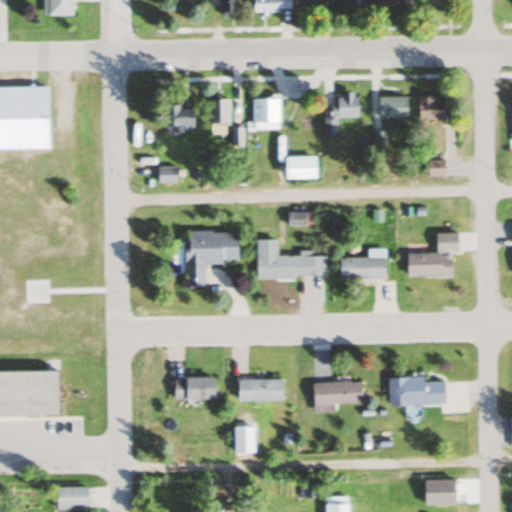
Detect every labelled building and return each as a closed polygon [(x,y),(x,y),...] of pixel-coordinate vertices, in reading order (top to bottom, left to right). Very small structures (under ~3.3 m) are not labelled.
[(69,0),(44,0),(45,16),(70,16),(69,0)] [(208,0),(208,3),(216,3),(216,11),(235,11),(235,0),(208,0)] [(250,0),(251,10),(289,10),(288,0),(250,0)] [(355,117),(355,97),(331,97),(331,117),(355,117)] [(405,97),(376,97),(376,118),(405,118),(405,97)] [(441,119),(441,97),(416,97),(416,119),(441,119)] [(249,98),(249,131),(277,131),(277,98),(249,98)] [(227,99),(207,99),(207,127),(227,127),(227,99)] [(163,125),(192,125),(192,104),(163,104),(163,125)] [(322,138),(334,138),(334,119),(322,119),(322,138)] [(372,150),(383,150),(383,131),(372,131),(372,150)] [(312,179),(312,156),(282,156),(282,179),(312,179)] [(442,160),(425,160),(425,176),(442,176),(442,160)] [(155,166),(155,183),(175,183),(175,166),(155,166)] [(286,225),(304,225),(304,212),(286,212),(286,225)] [(181,240),(181,287),(203,286),(202,262),(236,262),(235,230),(186,231),(186,240),(181,240)] [(405,276),(449,276),(449,252),(456,251),(456,232),(433,233),(434,253),(404,253),(405,276)] [(254,277),(323,277),(323,254),(275,254),(275,238),(254,238),(254,277)] [(365,249),(365,257),(337,257),(337,278),(383,278),(383,249),(365,249)] [(0,417),(0,373),(54,373),(54,417),(0,417)] [(211,399),(211,377),(171,377),(171,399),(211,399)] [(386,378),(387,406),(443,404),(442,381),(420,381),(420,377),(386,378)] [(279,401),(279,379),(235,379),(235,401),(279,401)] [(332,411),(332,402),(359,402),(359,382),(310,383),(311,411),(332,411)] [(251,452),(251,425),(231,425),(231,452),(251,452)] [(55,509),(55,488),(85,488),(85,508),(55,509)] [(13,506),(35,506),(35,489),(13,489),(13,506)]
